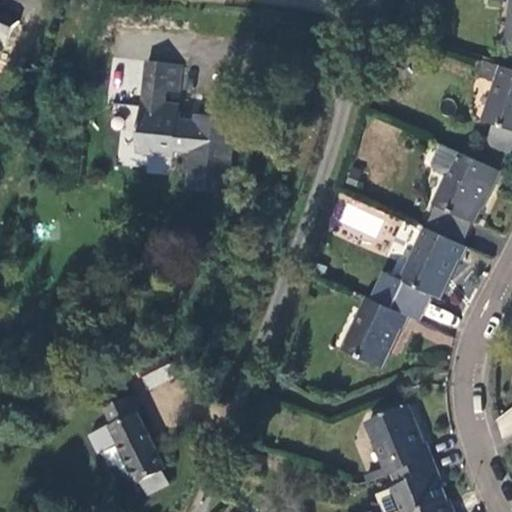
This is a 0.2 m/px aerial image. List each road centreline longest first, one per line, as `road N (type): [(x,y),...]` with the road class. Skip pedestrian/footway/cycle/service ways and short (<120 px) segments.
road 1 (residential): [(200,511),(293,264),(372,8)]
road 2 (residential): [(503,511),(475,447),(464,382),(482,315),(511,262)]
